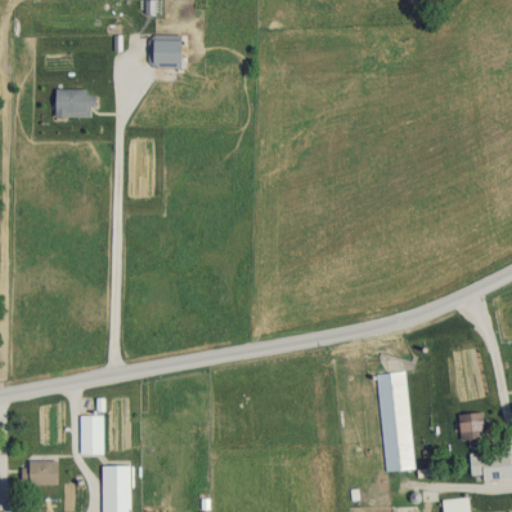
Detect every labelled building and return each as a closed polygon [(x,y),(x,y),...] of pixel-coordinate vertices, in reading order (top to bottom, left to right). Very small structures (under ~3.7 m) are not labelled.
[(147,35),(147,68),(179,68),(179,35),(147,35)] [(51,116),(89,116),(89,89),(51,89),(51,116)] [(405,370),(375,372),(384,470),(414,468),(405,370)] [(481,411),(456,411),(456,438),(481,438),(481,411)] [(78,453),(101,453),(101,414),(78,414),(78,453)] [(509,477),(507,450),(477,452),(478,479),(509,477)] [(21,484),(56,484),(56,459),(21,459),(21,484)] [(127,511),(127,464),(100,464),(99,511),(127,511)] [(440,498),(440,511),(467,511),(467,496),(440,498)]
